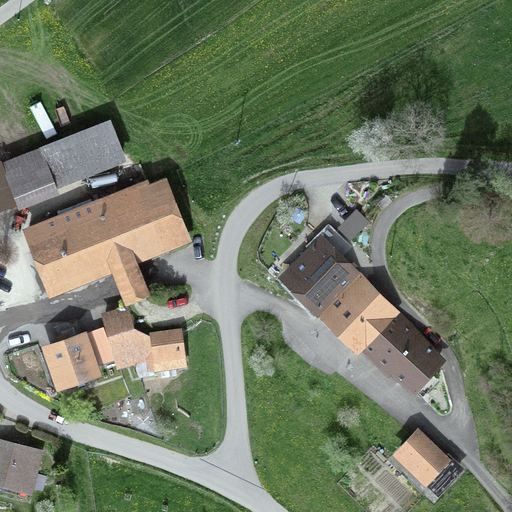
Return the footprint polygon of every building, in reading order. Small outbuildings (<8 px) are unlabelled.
[(0,198),(54,180),(52,177),(123,151),(112,121),(0,162),(0,198)] [(148,182),(30,228),(52,284),(187,231),(170,188),(153,194),(148,182)] [(353,207),(336,223),(349,237),(366,221),(353,207)] [(294,293),(313,313),(356,272),(341,257),(354,244),(332,222),(310,244),(315,249),(289,274),(301,286),(294,293)] [(363,344),(365,342),(387,319),(395,311),(359,276),(327,309),(363,344)] [(135,359),(139,373),(187,364),(180,329),(150,335),(136,329),(129,322),(125,313),(104,318),(117,363),(135,359)] [(415,345),(387,319),(365,342),(423,395),(439,379),(426,367),(438,355),(421,339),(415,345)] [(456,331),(442,319),(434,323),(449,338),(456,331)] [(48,350),(59,382),(94,370),(82,337),(48,350)] [(426,479),(441,493),(465,469),(451,454),(444,461),(419,437),(403,452),(428,477),(426,479)] [(1,438),(0,442),(0,474),(31,483),(41,449),(1,438)]
